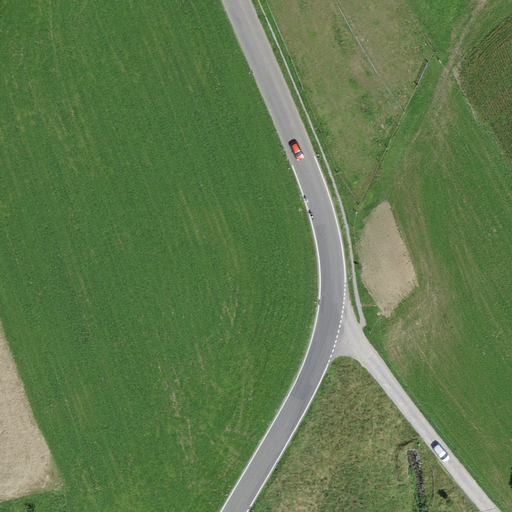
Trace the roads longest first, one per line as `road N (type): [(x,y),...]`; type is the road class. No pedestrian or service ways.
road 1 (tertiary): [(235,0),(311,180),(331,265),(325,342),(235,511)]
road 2 (track): [(329,319),(487,511)]
